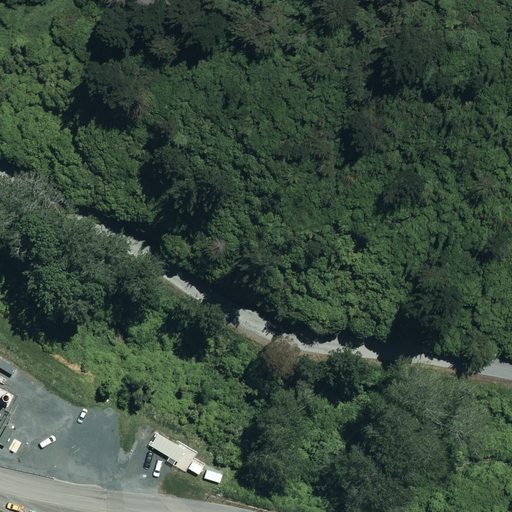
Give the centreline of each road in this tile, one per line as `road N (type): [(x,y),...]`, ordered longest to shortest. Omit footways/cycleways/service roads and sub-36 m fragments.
road 1 (unclassified): [(511,369),(273,330),(0,172)]
road 2 (track): [(187,511),(0,492)]
